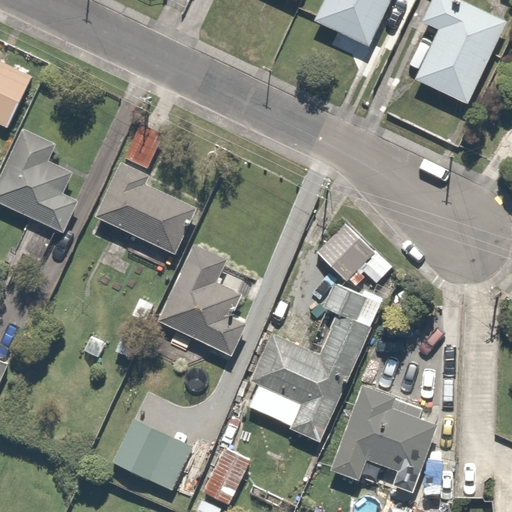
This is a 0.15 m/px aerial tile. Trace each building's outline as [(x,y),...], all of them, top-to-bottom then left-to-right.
[(372,47),(394,0),(330,0),(320,23),(372,47)] [(475,104),(511,22),(461,0),(437,0),(427,24),(440,30),(418,80),(475,104)] [(0,125),(12,131),(38,77),(3,60),(0,65),(0,125)] [(28,124),(0,184),(0,200),(66,231),(80,199),(68,193),(79,170),(56,160),(65,141),(28,124)] [(180,256),(203,206),(150,182),(155,173),(126,159),(99,218),(180,256)] [(50,239),(27,225),(11,253),(33,266),(50,239)] [(231,257),(200,241),(160,318),(234,355),(250,324),(233,315),(244,294),(218,281),(231,257)] [(160,304),(144,294),(131,316),(147,326),(160,304)] [(325,441),(374,325),(341,311),(323,353),(276,334),(245,407),(325,441)] [(0,379),(9,363),(0,358),(0,379)] [(420,473),(438,423),(393,407),(398,394),(368,383),(336,470),(363,479),(371,456),(420,473)] [(190,445),(135,417),(112,463),(167,491),(190,445)] [(229,511),(256,463),(227,447),(191,511),(229,511)] [(295,511),(348,511),(355,493),(308,477),(295,511)]
